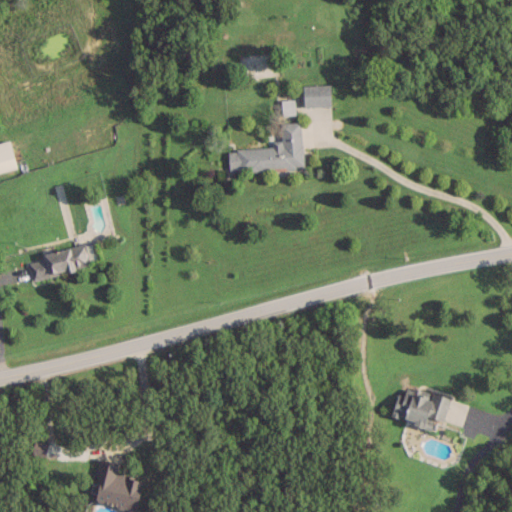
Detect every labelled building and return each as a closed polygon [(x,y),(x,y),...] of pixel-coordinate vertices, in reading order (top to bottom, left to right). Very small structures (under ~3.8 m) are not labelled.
[(302,83),(302,105),(330,105),(330,83),(302,83)] [(271,145),(227,148),(228,171),(302,166),(299,120),(279,122),(280,139),(271,139),(271,145)] [(0,169),(15,167),(9,139),(0,140),(0,169)] [(39,252),(40,258),(28,261),(31,277),(96,264),(92,243),(39,252)] [(449,397),(399,384),(391,417),(432,428),(434,419),(442,421),(449,397)] [(43,454),(46,443),(35,440),(32,451),(43,454)] [(94,501),(135,510),(142,480),(115,473),(117,463),(97,458),(93,474),(100,475),(94,501)]
